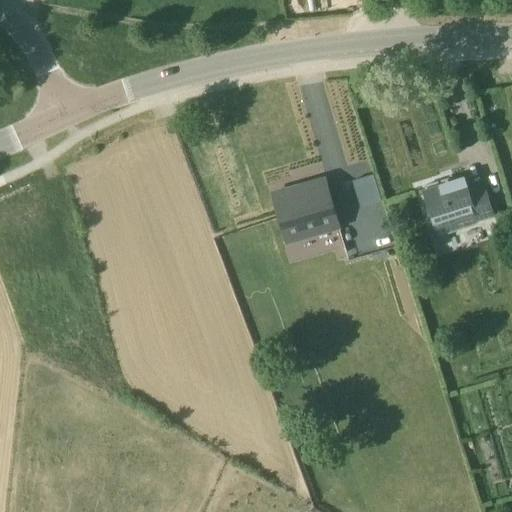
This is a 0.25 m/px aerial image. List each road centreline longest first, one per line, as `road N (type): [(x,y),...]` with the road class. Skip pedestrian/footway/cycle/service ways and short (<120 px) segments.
road 1 (secondary): [(67,114),(260,58),(511,36)]
road 2 (tertiary): [(67,114),(30,38),(0,11)]
